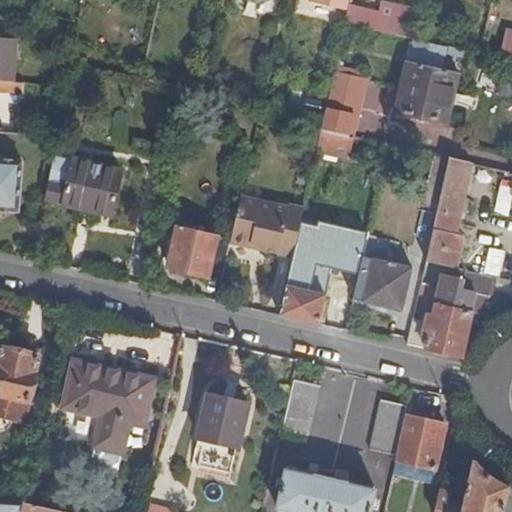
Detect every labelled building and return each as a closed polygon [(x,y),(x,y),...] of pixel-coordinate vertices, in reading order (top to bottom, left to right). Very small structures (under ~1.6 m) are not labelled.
[(312,0),(312,1),(349,10),(351,3),(351,0),(312,0)] [(351,3),(349,10),(346,23),(415,39),(416,39),(422,10),(383,1),(380,10),(351,3)] [(511,32),(507,31),(501,58),(511,60),(511,32)] [(0,38),(0,81),(12,83),(16,40),(0,38)] [(447,46),(416,39),(415,39),(409,62),(442,69),(447,46)] [(459,74),(442,69),(409,62),(408,61),(396,113),(398,113),(397,118),(417,123),(418,118),(447,124),(459,74)] [(336,67),(335,72),(361,77),(362,73),(336,67)] [(324,121),(322,130),(348,136),(362,79),(362,78),(361,77),(335,72),(324,121)] [(500,77),(497,86),(501,95),(510,98),(511,96),(511,74),(507,73),(500,77)] [(348,136),(353,137),(359,115),(367,80),(362,79),(348,136)] [(0,81),(0,90),(0,91),(0,93),(22,94),(24,84),(12,83),(0,81)] [(176,102),(179,88),(150,81),(148,90),(166,94),(165,99),(176,102)] [(348,160),(353,137),(348,136),(322,130),(317,153),(348,160)] [(435,156),(419,229),(433,232),(450,159),(435,156)] [(121,171),(73,161),(73,163),(55,159),(46,201),(111,215),(121,171)] [(457,232),(472,164),(450,159),(433,232),(427,262),(458,269),(465,235),(457,232)] [(21,162),(0,160),(0,210),(18,212),(21,162)] [(311,174),(300,171),(296,184),(308,187),(311,174)] [(293,257),(295,251),(304,208),(288,205),(288,207),(240,196),(230,243),(250,248),(251,244),(263,246),(262,251),(293,257)] [(169,267),(221,280),(227,255),(214,252),(217,238),(178,228),(169,267)] [(280,316),(319,325),(332,266),(307,261),(308,254),(295,251),(293,257),(280,316)] [(364,257),(354,300),(402,311),(413,269),(364,257)] [(472,313),(482,316),(488,286),(442,276),(436,306),(472,313)] [(428,316),(426,324),(413,321),(407,345),(461,357),(462,355),(467,330),(472,313),(436,306),(434,317),(428,316)] [(40,356),(2,348),(0,352),(0,415),(24,422),(40,356)] [(155,380),(76,362),(65,408),(103,418),(96,448),(99,449),(96,464),(121,470),(124,455),(131,423),(145,426),(155,380)] [(293,380),(282,430),(309,437),(321,387),(293,380)] [(248,405),(208,396),(199,440),(207,441),(238,448),(248,405)] [(406,417),(408,407),(382,400),(370,450),(397,456),(406,417)] [(397,456),(396,460),(436,469),(446,426),(406,417),(397,456)] [(207,441),(201,468),(232,475),(238,448),(207,441)] [(504,511),(510,487),(499,482),(492,476),(482,469),(474,459),(463,507),(462,511),(504,511)] [(370,511),(375,490),(347,483),(347,482),(316,475),(315,476),(286,470),(277,509),(288,511),(370,511)] [(462,511),(463,507),(449,503),(451,493),(440,491),(434,511),(462,511)] [(0,511),(21,511),(23,504),(0,502),(0,511)]
